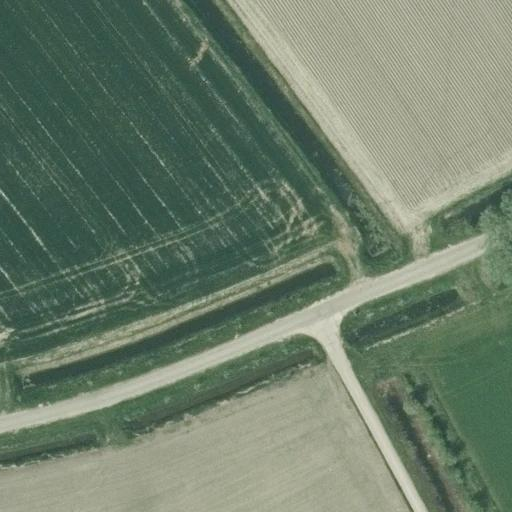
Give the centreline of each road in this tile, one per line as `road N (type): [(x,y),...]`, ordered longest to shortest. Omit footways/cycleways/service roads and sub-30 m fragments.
road 1 (unclassified): [(0,431),(160,384),(336,318),(511,235)]
road 2 (unknown): [(336,318),(435,511)]
